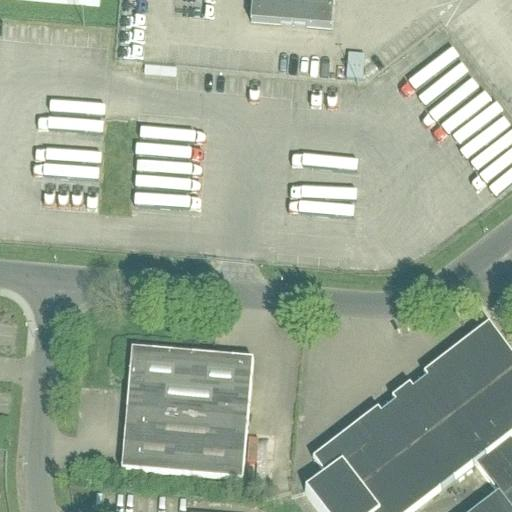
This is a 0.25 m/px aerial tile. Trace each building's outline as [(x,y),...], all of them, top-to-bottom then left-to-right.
[(0,0),(99,9),(99,0),(0,0)] [(253,0),(251,27),(333,34),(335,0),(253,0)] [(129,35),(129,67),(148,67),(148,35),(129,35)] [(241,62),(240,50),(217,50),(217,63),(241,62)] [(116,95),(116,119),(127,120),(128,95),(116,95)] [(313,464),(325,480),(304,497),(315,511),(418,511),(511,440),(511,358),(511,357),(489,329),(432,374),(313,464)] [(128,394),(121,475),(243,486),(254,365),(214,361),(132,354),(128,394)] [(271,488),(275,439),(250,437),(247,461),(250,461),(248,486),(271,488)] [(499,499),(481,511),(511,511),(511,493),(502,502),(499,499)]
